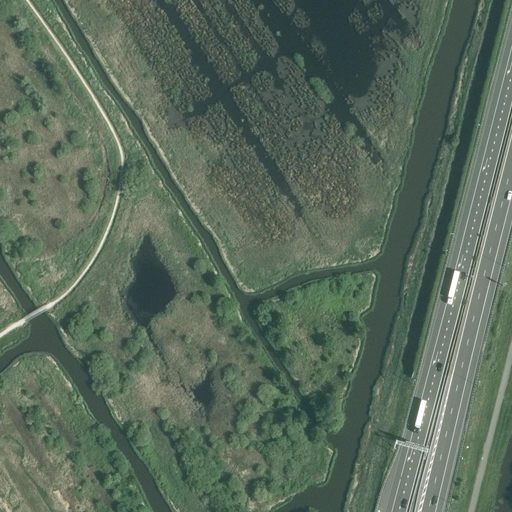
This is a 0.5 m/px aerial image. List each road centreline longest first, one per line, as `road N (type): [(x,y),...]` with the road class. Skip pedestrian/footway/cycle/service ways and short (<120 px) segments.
road 1 (motorway): [(511,74),(399,511)]
road 2 (motorway): [(428,511),(511,167)]
